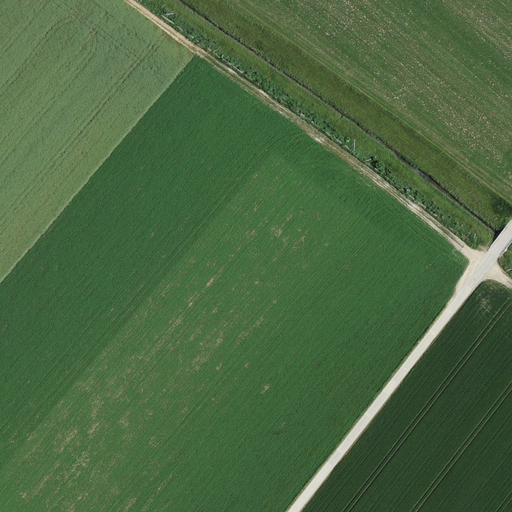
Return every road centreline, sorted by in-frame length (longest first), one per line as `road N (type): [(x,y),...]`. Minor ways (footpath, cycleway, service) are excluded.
road 1 (track): [(106,0),(483,268)]
road 2 (track): [(511,231),(292,511)]
